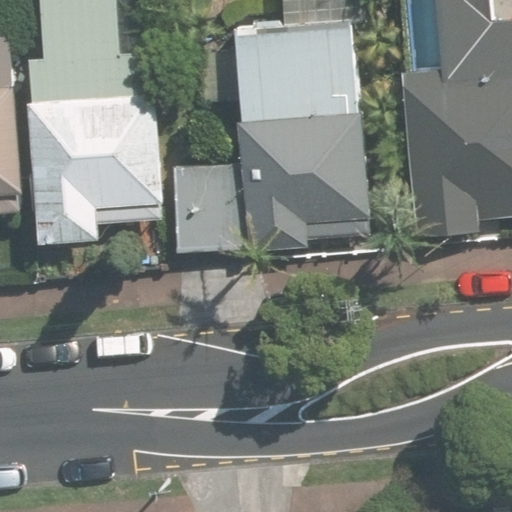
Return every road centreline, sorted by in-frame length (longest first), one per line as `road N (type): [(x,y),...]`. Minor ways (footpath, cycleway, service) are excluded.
road 1 (tertiary): [(0,413),(314,370),(375,345),(511,326)]
road 2 (tertiary): [(511,388),(379,433),(248,437),(0,417)]
